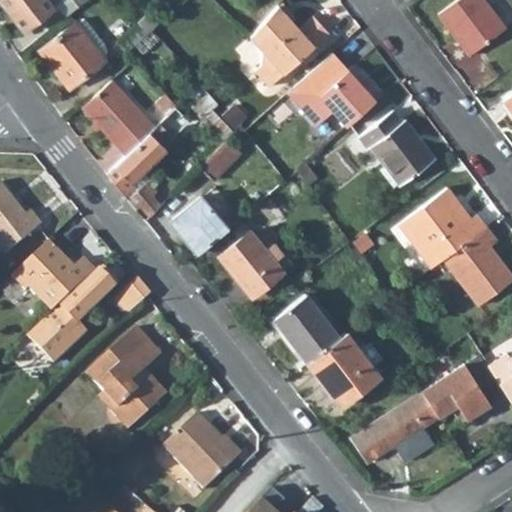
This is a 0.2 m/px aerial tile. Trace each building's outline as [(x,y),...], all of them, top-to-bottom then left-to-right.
[(55,0),(0,0),(22,30),(53,6),(51,3),(55,0)] [(291,18),(294,15),(282,0),(278,4),(291,18)] [(483,0),(452,0),(436,12),(468,54),(504,27),(483,0)] [(278,4),(277,3),(250,34),(249,36),(261,49),(260,63),(253,69),(268,85),(327,31),(311,13),(297,26),(291,18),(278,4)] [(92,6),(84,12),(91,20),(98,14),(92,6)] [(159,21),(149,11),(116,41),(125,51),(127,49),(151,28),(159,21)] [(76,22),(74,20),(38,49),(68,87),(104,57),(101,53),(106,49),(102,42),(82,17),(76,22)] [(356,79),(346,68),(331,51),(285,92),(314,124),(331,110),(345,125),(380,95),(369,83),(364,87),(356,79)] [(364,87),(369,83),(362,74),(356,79),(364,87)] [(124,154),(154,125),(111,78),(80,106),(93,120),(99,127),(124,154)] [(216,102),(204,88),(199,81),(187,92),(196,102),(191,107),(202,118),(202,117),(214,130),(208,135),(217,145),(225,137),(232,130),(211,108),(216,102)] [(511,89),(501,97),(511,112),(511,89)] [(175,105),(164,92),(154,101),(165,114),(174,106),(175,105)] [(174,106),(165,114),(154,125),(124,154),(105,172),(144,220),(164,199),(151,186),(155,183),(150,177),(149,178),(140,169),(164,147),(162,145),(187,120),(174,106)] [(401,120),(391,108),(357,134),(366,146),(369,143),(399,184),(433,158),(404,118),(401,120)] [(99,127),(93,120),(89,123),(95,130),(99,127)] [(239,150),(225,137),(217,145),(199,164),(212,178),(239,150)] [(24,213),(0,183),(0,247),(4,253),(40,223),(29,209),(24,213)] [(431,266),(442,258),(485,225),(475,212),(469,217),(446,186),(398,221),(431,266)] [(220,219),(200,194),(169,219),(196,251),(227,227),(245,212),(237,202),(222,214),(223,216),(220,219)] [(238,237),(249,228),(243,221),(232,229),(238,237)] [(485,225),(442,258),(477,303),(511,277),(511,275),(492,249),(489,251),(485,247),(488,244),(495,239),(485,225)] [(256,237),(249,228),(238,237),(216,254),(249,295),(282,269),(264,247),(256,237)] [(353,240),(360,250),(371,242),(364,232),(353,240)] [(264,247),(274,239),(269,233),(262,233),(256,237),(264,247)] [(72,266),(47,240),(10,275),(24,290),(27,287),(50,311),(93,268),(81,257),(72,266)] [(115,283),(101,267),(50,311),(25,334),(51,362),(84,331),(75,321),(115,283)] [(150,293),(136,276),(110,300),(125,315),(147,295),(150,293)] [(338,336),(304,292),(272,316),(305,360),(338,336)] [(389,320),(399,312),(389,300),(379,307),(389,320)] [(160,353),(135,325),(86,371),(103,390),(115,403),(110,408),(128,428),(166,393),(144,368),(160,353)] [(338,336),(305,360),(338,404),(378,375),(345,331),(338,336)] [(506,351),(486,363),(511,403),(511,353),(508,355),(506,351)] [(463,362),(421,389),(437,414),(450,406),(460,421),(489,403),(480,387),(493,379),(477,353),(463,362)] [(383,392),(390,403),(400,397),(393,386),(383,392)] [(421,389),(349,435),(365,461),(437,414),(421,389)] [(115,403),(103,390),(98,395),(110,408),(115,403)] [(220,437),(196,411),(161,443),(203,487),(237,455),(220,437)] [(240,452),(223,434),(220,437),(237,455),(240,452)] [(317,511),(322,507),(312,496),(296,511),(317,511)]
